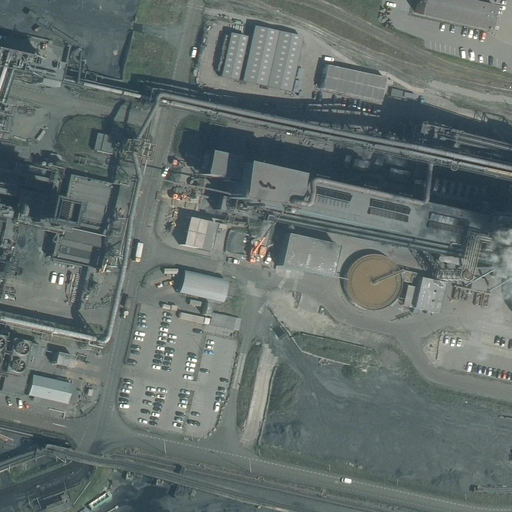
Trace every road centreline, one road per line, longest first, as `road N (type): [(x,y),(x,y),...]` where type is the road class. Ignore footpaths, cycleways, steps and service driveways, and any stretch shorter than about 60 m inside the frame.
road 1 (unknown): [(219,456),(260,276)]
road 2 (unknown): [(136,511),(226,501),(267,511)]
